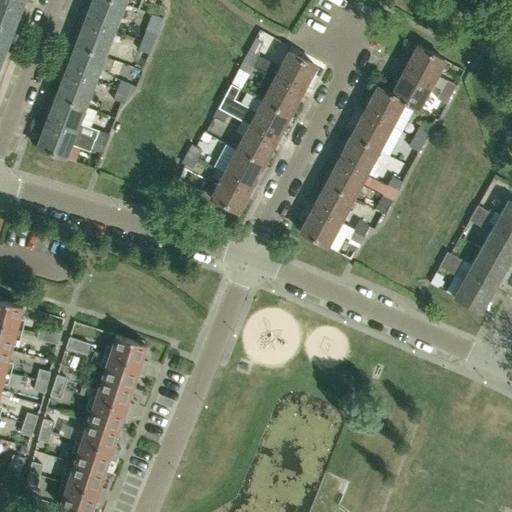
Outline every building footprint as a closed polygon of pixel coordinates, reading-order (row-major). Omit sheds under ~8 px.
[(22,5),(8,0),(0,0),(0,25),(12,31),(22,5)] [(123,5),(110,0),(92,0),(85,19),(114,31),(124,35),(134,9),(123,5)] [(104,56),(114,31),(85,19),(75,45),(104,56)] [(12,31),(0,25),(0,55),(3,56),(12,31)] [(145,32),(141,41),(153,45),(156,36),(145,32)] [(138,51),(145,54),(149,55),(153,45),(141,41),(138,51)] [(75,45),(65,70),(94,81),(104,56),(75,45)] [(432,85),(445,60),(417,45),(404,70),(432,85)] [(247,51),(243,60),(253,66),(258,57),(247,51)] [(302,91),(315,66),(287,52),(276,73),(268,69),(266,73),(302,91)] [(243,60),(238,69),(249,75),(253,66),(243,60)] [(56,96),(85,107),(94,81),(65,70),(56,96)] [(404,102),(418,110),(432,85),(404,70),(391,94),(390,94),(405,101),(404,102)] [(262,101),(289,115),(302,91),(266,73),(260,85),(268,89),(262,101)] [(120,81),(116,90),(128,94),(131,86),(120,81)] [(450,95),(455,86),(446,81),(441,90),(450,95)] [(218,109),(228,114),(249,125),(276,139),(289,115),(262,101),(256,111),(234,99),(239,89),(230,84),(218,109)] [(392,126),(404,102),(405,101),(390,94),(391,94),(377,86),(364,111),(392,126)] [(116,90),(112,100),(124,104),(128,94),(116,90)] [(450,95),(441,90),(437,99),(446,104),(450,95)] [(46,121),(75,132),(85,107),(56,96),(46,121)] [(228,114),(218,109),(217,108),(212,118),(224,123),(228,114)] [(351,135),(379,150),(392,126),(364,111),(351,135)] [(46,121),(36,147),(65,159),(70,145),(92,153),(86,167),(96,170),(102,155),(106,144),(94,140),(93,141),(74,134),(75,132),(46,121)] [(276,139),(249,125),(236,149),(264,164),(276,139)] [(418,129),(413,137),(423,143),(428,134),(418,129)] [(94,140),(106,144),(109,136),(97,131),(94,140)] [(338,159),(366,174),(379,150),(351,135),(338,159)] [(423,143),(413,137),(408,147),(418,152),(423,143)] [(186,154),(197,160),(202,151),(190,146),(186,154)] [(264,164),(236,149),(223,173),(251,188),(264,164)] [(193,169),(197,160),(186,154),(181,163),(193,169)] [(366,174),(338,159),(325,183),(353,198),(361,182),(393,199),(398,191),(366,174)] [(223,173),(210,198),(238,212),(251,188),(223,173)] [(340,222),(353,198),(325,183),(312,207),(340,222)] [(511,203),(507,201),(493,225),(511,235),(511,203)] [(327,247),(340,222),(312,207),(299,232),(327,247)] [(492,215),(477,207),(473,213),(488,222),(492,215)] [(483,229),(488,222),(473,213),(469,221),(483,229)] [(361,219),(355,230),(365,235),(371,224),(361,219)] [(511,255),(511,235),(493,225),(480,249),(507,264),(511,255)] [(355,230),(351,237),(361,243),(365,235),(355,230)] [(507,264),(480,249),(470,266),(447,253),(443,259),(494,288),(507,264)] [(462,280),(453,296),(480,312),(494,288),(443,259),(439,267),(462,280)] [(0,322),(16,327),(22,306),(3,301),(1,297),(0,296),(0,322)] [(16,327),(0,322),(0,346),(10,349),(16,327)] [(36,338),(57,343),(59,333),(39,328),(36,338)] [(108,355),(145,368),(148,361),(141,359),(146,345),(144,344),(143,340),(137,338),(134,341),(115,334),(108,355)] [(69,337),(66,347),(86,354),(89,343),(69,337)] [(10,349),(0,346),(0,369),(5,371),(10,349)] [(101,377),(132,387),(136,373),(143,376),(145,368),(108,355),(101,377)] [(39,369),(34,389),(44,392),(49,372),(39,369)] [(67,378),(56,375),(50,395),(60,398),(67,378)] [(94,398),(131,411),(134,404),(127,402),(132,387),(101,377),(94,398)] [(87,420),(118,430),(122,416),(129,418),(131,411),(94,398),(87,420)] [(20,432),(30,436),(37,416),(27,412),(20,432)] [(53,421),(43,419),(38,439),(48,442),(53,421)] [(80,441),(117,454),(120,446),(113,444),(118,430),(87,420),(80,441)] [(117,454),(80,441),(73,463),(103,473),(108,458),(115,461),(117,454)] [(6,475),(16,478),(23,458),(12,455),(6,475)] [(42,464),(32,462),(26,482),(37,485),(42,464)] [(103,473),(73,463),(66,484),(103,497),(106,489),(99,486),(103,473)] [(103,497),(66,484),(59,505),(78,511),(77,511),(90,511),(94,501),(101,503),(103,497)]
